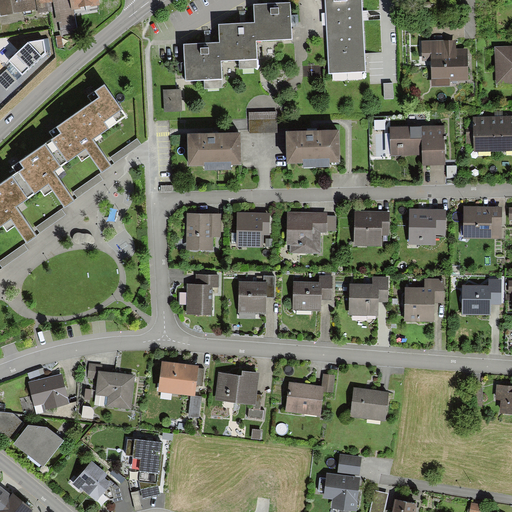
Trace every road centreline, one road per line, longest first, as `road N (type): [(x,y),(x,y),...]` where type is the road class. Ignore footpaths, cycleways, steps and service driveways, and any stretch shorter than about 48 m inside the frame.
road 1 (residential): [(163,340),(159,215),(171,200),(511,188)]
road 2 (residential): [(163,340),(511,367)]
road 3 (tertiary): [(0,131),(150,0)]
road 4 (residential): [(0,372),(56,353),(163,340)]
